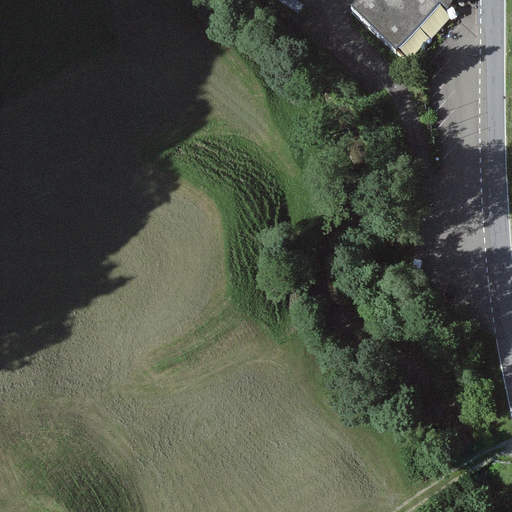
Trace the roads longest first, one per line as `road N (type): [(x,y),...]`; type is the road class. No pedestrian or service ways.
road 1 (tertiary): [(492,0),(494,176),(511,351)]
road 2 (track): [(511,445),(401,511)]
